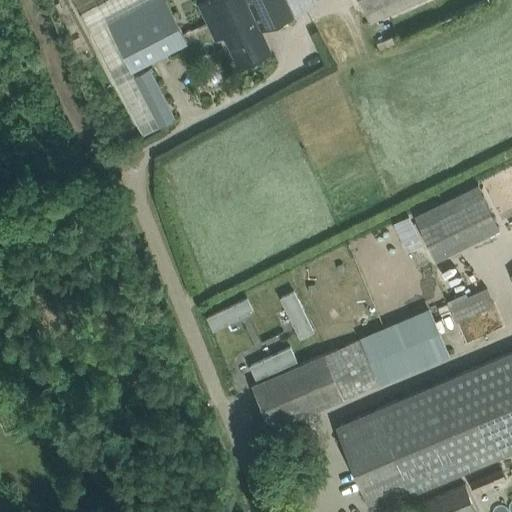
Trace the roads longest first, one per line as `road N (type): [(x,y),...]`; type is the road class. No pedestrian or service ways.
road 1 (unclassified): [(267,511),(140,201),(101,174)]
road 2 (unknown): [(117,185),(123,159),(300,70),(289,31)]
